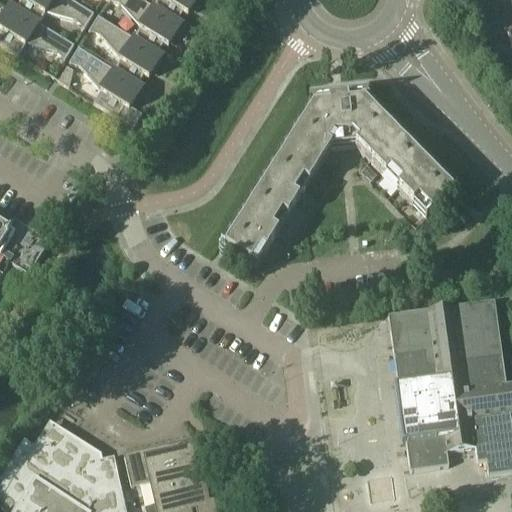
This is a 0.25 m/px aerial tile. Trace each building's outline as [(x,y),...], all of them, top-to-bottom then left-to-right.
[(16,0),(20,2),(14,12),(14,13),(38,27),(45,15),(76,24),(84,32),(93,17),(65,0),(16,0)] [(152,10),(153,10),(137,0),(106,0),(105,2),(108,4),(119,6),(140,30),(133,41),(133,42),(154,54),(154,53),(160,44),(166,47),(180,26),(175,22),(174,23),(152,10)] [(158,0),(153,10),(152,10),(174,23),(175,22),(181,13),(186,16),(196,0),(158,0)] [(14,13),(14,12),(9,9),(0,23),(0,33),(1,34),(0,35),(0,48),(18,60),(26,47),(56,55),(64,64),(74,48),(38,27),(14,13)] [(506,37),(511,34),(511,18),(501,23),(506,37)] [(133,42),(133,41),(97,19),(88,35),(99,38),(121,62),(114,73),(113,74),(133,85),(140,75),(145,78),(159,57),(154,53),(154,54),(133,42)] [(113,74),(114,73),(78,51),(69,66),(80,70),(101,93),(93,106),(112,117),(120,106),(125,109),(138,88),(133,85),(113,74)] [(70,92),(73,75),(67,71),(58,85),(70,92)] [(365,105),(314,110),(225,250),(257,270),(332,151),(356,149),(427,221),(453,195),(365,105)] [(371,184),(376,180),(366,169),(361,174),(371,184)] [(39,242),(0,216),(0,285),(9,271),(17,276),(39,242)] [(441,270),(430,272),(434,289),(445,287),(441,270)] [(494,305),(390,319),(401,406),(407,405),(411,431),(405,432),(411,475),(448,470),(446,456),(474,453),(476,467),(485,466),(487,480),(511,476),(511,436),(510,419),(511,418),(511,387),(505,388),(494,305)] [(230,349),(222,367),(237,374),(246,356),(230,349)] [(344,418),(359,418),(357,377),(323,378),(326,446),(345,445),(344,418)] [(75,453),(79,447),(50,428),(36,450),(23,442),(0,478),(0,511),(124,511),(113,461),(95,465),(75,453)] [(190,454),(188,447),(167,452),(166,449),(123,459),(130,491),(150,487),(155,509),(144,511),(206,511),(194,453),(190,454)]
